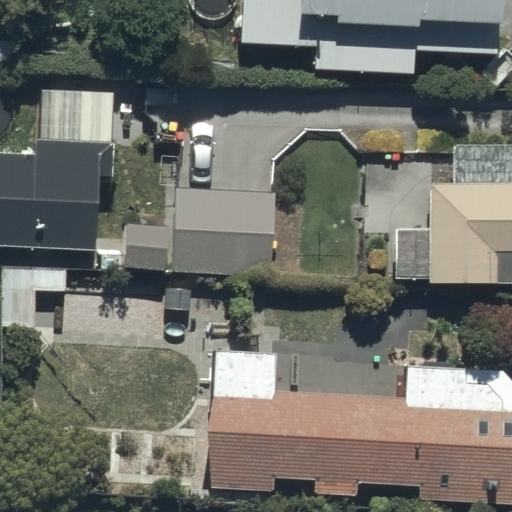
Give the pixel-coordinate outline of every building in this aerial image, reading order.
[(501,55),(503,0),(243,0),(242,43),(316,47),(315,68),(415,73),(416,51),(501,55)] [(27,36),(0,35),(0,65),(27,65),(27,36)] [(39,151),(0,149),(0,243),(99,248),(102,171),(116,172),(118,136),(40,133),(39,151)] [(511,180),(434,182),(434,279),(502,279),(502,248),(511,248),(511,180)] [(281,191),(180,188),(177,271),(279,275),(281,191)] [(169,222),(124,221),(124,263),(168,264),(169,222)] [(511,502),(511,400),(220,388),(215,486),(277,488),(277,475),(315,476),(314,490),(361,492),(361,480),(420,483),(420,498),(511,502)]
